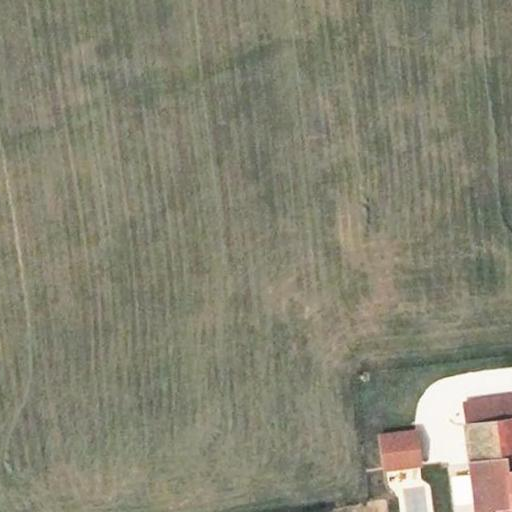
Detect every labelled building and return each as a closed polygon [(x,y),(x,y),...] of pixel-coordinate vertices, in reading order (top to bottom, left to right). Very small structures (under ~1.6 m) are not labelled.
[(511,399),(491,402),(494,422),(511,419),(511,399)] [(462,406),(465,426),(494,422),(491,402),(462,406)] [(505,462),(509,507),(511,506),(511,419),(494,422),(500,463),(505,462)] [(494,422),(465,426),(475,511),(509,511),(509,507),(505,462),(500,463),(494,422)] [(377,437),(381,470),(419,465),(415,432),(377,437)]
